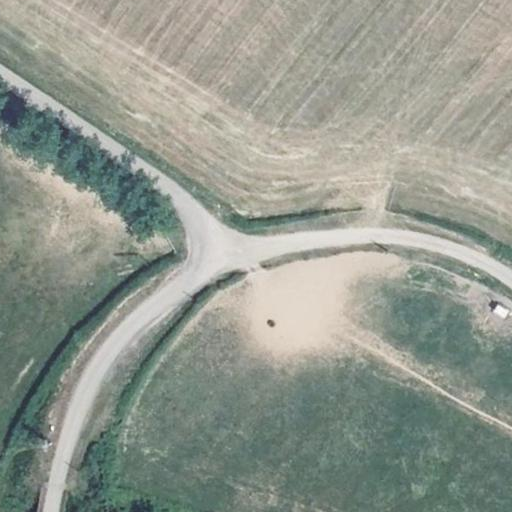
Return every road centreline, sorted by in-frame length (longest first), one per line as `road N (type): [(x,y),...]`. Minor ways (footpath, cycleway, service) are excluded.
road 1 (unclassified): [(52,511),(76,413),(94,375),(115,343),(195,274),(205,235),(175,190),(0,71)]
road 2 (track): [(203,256),(378,234),(455,248),(511,277)]
